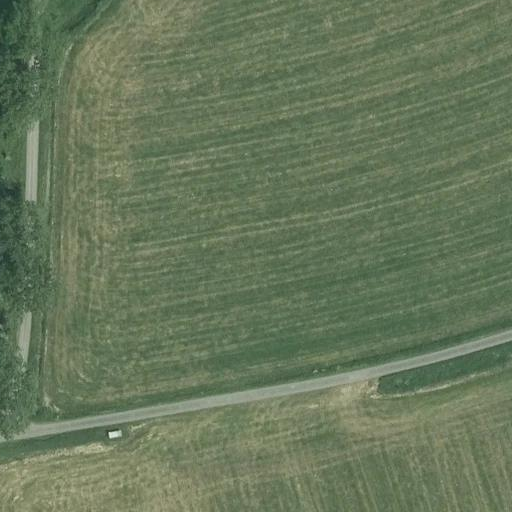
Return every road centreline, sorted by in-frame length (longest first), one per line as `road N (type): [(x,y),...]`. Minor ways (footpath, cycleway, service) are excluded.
road 1 (unclassified): [(6,436),(270,393),(511,336)]
road 2 (unclassified): [(37,0),(28,293),(6,436)]
